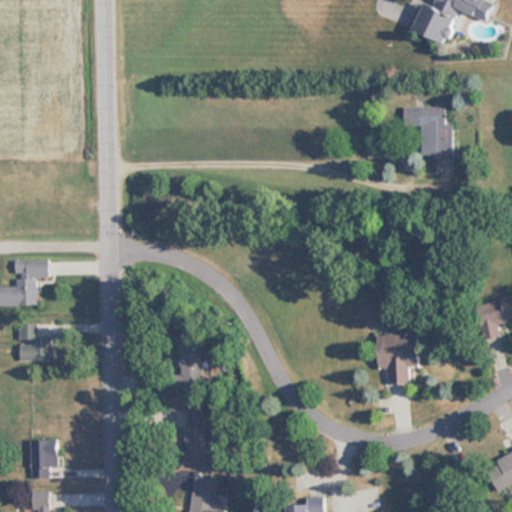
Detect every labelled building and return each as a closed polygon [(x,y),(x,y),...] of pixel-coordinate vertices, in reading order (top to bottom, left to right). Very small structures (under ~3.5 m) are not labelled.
[(449,40),(462,8),(490,19),(496,0),(434,0),(434,1),(430,0),(427,0),(416,28),(449,40)] [(454,121),(448,121),(448,105),(405,106),(405,126),(423,125),(423,153),(454,153),(454,121)] [(0,285),(0,305),(37,305),(37,276),(50,276),(50,260),(16,260),(16,286),(0,285)] [(487,338),(506,334),(502,316),(511,314),(511,297),(481,304),(487,338)] [(21,324),(21,360),(57,360),(57,324),(21,324)] [(380,333),(381,368),(390,367),(391,383),(412,382),(412,366),(422,365),(420,332),(380,333)] [(183,343),(183,389),(205,389),(205,343),(183,343)] [(210,461),(210,407),(187,407),(187,461),(210,461)] [(32,439),(33,478),(61,477),(60,439),(32,439)] [(511,484),(511,452),(486,466),(500,491),(511,484)] [(191,511),(216,511),(220,479),(196,475),(191,511)] [(51,511),(51,491),(34,491),(34,511),(51,511)] [(327,511),(327,496),(309,496),(309,503),(287,503),(287,511),(327,511)]
